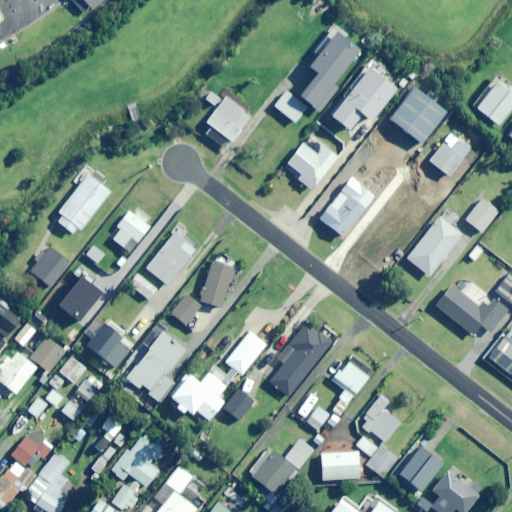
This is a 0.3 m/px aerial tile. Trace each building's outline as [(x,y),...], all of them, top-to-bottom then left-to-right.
[(72,0),(82,11),(88,6),(90,8),(98,0),(72,0)] [(384,81),(389,74),(370,60),(328,115),(348,130),(361,114),(371,121),(395,89),(384,81)] [(511,94),(506,90),(511,85),(499,76),(474,107),(497,125),(511,106),(511,94)] [(413,87),(389,119),(421,144),(445,112),(413,87)] [(295,122),(307,107),(286,90),(273,106),(295,122)] [(224,150),(250,117),(225,97),(206,122),(211,127),(205,135),(224,150)] [(449,176),(469,149),(450,134),(429,161),(449,176)] [(324,146),(317,155),(303,144),(285,166),(300,178),(298,179),(311,190),(337,157),(324,146)] [(363,212),(397,174),(375,154),(341,193),(363,212)] [(110,191),(87,173),(57,211),(62,214),(57,220),(72,232),(77,226),(80,228),(110,191)] [(480,234),(497,212),(479,198),(462,220),(480,234)] [(148,224),(128,209),(116,225),(130,236),(122,246),(128,251),(148,224)] [(428,276),(462,235),(453,228),(456,225),(450,220),(447,223),(439,217),(406,258),(428,276)] [(183,240),(173,231),(144,267),(167,285),(190,255),(178,246),(183,240)] [(50,286),(69,261),(49,245),(44,251),(41,249),(34,258),(37,260),(30,270),(50,286)] [(475,263),(484,252),(476,245),(467,256),(475,263)] [(97,263),(103,255),(92,246),(85,255),(97,263)] [(232,266),(210,260),(203,286),(200,285),(197,294),(199,295),(197,300),(221,307),(229,281),(230,281),(234,270),(231,269),(232,266)] [(511,273),(510,272),(496,291),(511,302),(511,273)] [(155,287),(136,273),(128,283),(147,298),(155,287)] [(112,289),(95,276),(78,297),(95,310),(112,289)] [(490,309),(482,302),(478,307),(451,285),(436,304),(475,335),(483,326),(492,333),(509,311),(496,300),(490,309)] [(185,292),(170,312),(185,324),(186,323),(200,304),(185,292)] [(150,323),(139,314),(128,328),(139,337),(150,323)] [(122,336),(103,321),(85,344),(115,367),(128,351),(117,342),(122,336)] [(315,331),(304,322),(287,343),(293,348),(268,379),(288,395),(332,341),(317,329),(315,331)] [(35,330),(26,323),(15,337),(25,344),(35,330)] [(511,327),(489,358),(511,374),(511,327)] [(134,364),(124,377),(137,387),(140,383),(149,390),(162,373),(164,370),(167,372),(186,349),(161,329),(146,348),(148,349),(135,365),(134,364)] [(62,349),(45,335),(28,356),(48,371),(63,351),(64,350),(62,349)] [(257,355),(239,341),(222,361),(241,376),(257,355)] [(65,344),(62,349),(64,350),(63,351),(66,353),(70,348),(65,344)] [(36,368),(16,352),(10,360),(6,357),(0,364),(0,381),(16,394),(36,368)] [(85,367),(71,356),(59,370),(73,382),(85,367)] [(340,371),(337,369),(330,379),(352,396),(368,376),(348,361),(340,371)] [(85,378),(98,389),(102,384),(89,373),(85,378)] [(174,383),(162,373),(149,390),(147,393),(159,402),(174,383)] [(63,380),(54,374),(48,382),(57,388),(63,380)] [(207,389),(187,374),(169,396),(191,414),(192,413),(195,416),(198,412),(208,419),(223,401),(221,399),(224,395),(211,385),(207,389)] [(88,401),(98,389),(85,378),(75,390),(88,401)] [(62,396),(51,388),(44,397),(55,405),(62,396)] [(239,421),(254,402),(239,389),(223,408),(239,421)] [(37,396),(26,409),(36,416),(46,403),(37,396)] [(360,422),(362,424),(360,426),(368,432),(370,430),(385,442),(400,423),(382,409),(388,402),(380,396),(375,403),(360,422)] [(347,403),(340,397),(331,409),(338,414),(347,403)] [(59,409),(72,419),(80,410),(66,400),(59,409)] [(83,422),(89,427),(100,412),(93,407),(83,422)] [(327,415),(316,407),(306,420),(317,429),(327,415)] [(339,417),(333,413),(326,421),(332,426),(339,417)] [(121,424),(109,415),(97,429),(104,434),(94,446),(100,451),(120,426),(121,424)] [(60,440),(70,426),(63,421),(53,434),(60,440)] [(119,432),(113,441),(119,445),(125,436),(119,432)] [(142,437),(140,436),(129,450),(126,448),(110,469),(116,473),(115,474),(122,479),(127,472),(145,485),(157,469),(148,463),(153,457),(155,459),(162,450),(160,448),(162,446),(145,433),(142,437)] [(51,448),(42,441),(38,446),(25,435),(19,442),(20,443),(18,446),(15,445),(13,443),(10,448),(11,449),(8,454),(23,465),(35,450),(43,457),(51,448)] [(363,435),(355,446),(365,453),(360,460),(383,477),(397,458),(374,440),(372,442),(363,435)] [(313,449),(299,438),(284,457),(298,468),(313,449)] [(98,457),(90,467),(98,473),(105,463),(104,462),(114,449),(109,445),(98,458),(98,457)] [(421,491),(442,464),(420,447),(399,474),(421,491)] [(38,474),(26,490),(31,494),(28,497),(35,502),(34,503),(36,504),(33,508),(38,511),(39,511),(42,508),(48,511),(57,511),(63,504),(59,502),(65,493),(59,489),(66,479),(59,474),(69,461),(55,451),(37,473),(38,474)] [(275,495),(296,471),(283,459),(274,451),(253,476),(275,495)] [(359,479),(357,452),(320,453),(322,480),(359,479)] [(1,474),(0,474),(0,509),(1,510),(19,489),(23,492),(35,474),(25,466),(23,468),(15,461),(8,469),(7,468),(2,475),(1,474)] [(192,476),(178,465),(165,482),(179,493),(192,476)] [(459,511),(465,511),(478,496),(446,472),(432,490),(442,497),(433,510),(435,511),(452,511),(455,509),(459,511)] [(134,491),(123,483),(111,501),(121,508),(125,503),(131,507),(137,498),(132,494),(134,491)] [(192,511),(196,508),(173,490),(155,511),(192,511)] [(118,511),(99,498),(89,511),(118,511)] [(391,511),(378,502),(370,511),(358,511),(341,499),(331,511),(391,511)] [(227,511),(231,506),(225,501),(220,506),(216,503),(208,511),(227,511)] [(282,511),(283,511),(276,503),(267,511),(268,511),(282,511)]
